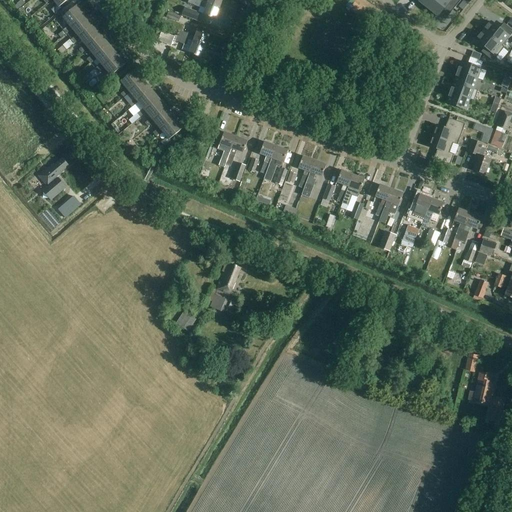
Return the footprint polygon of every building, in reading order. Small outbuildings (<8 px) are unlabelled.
[(17,10),(25,4),(22,0),(17,4),(16,2),(13,5),(17,10)] [(60,6),(68,0),(52,0),(57,5),(51,10),(54,14),(62,8),(60,6)] [(201,7),(206,8),(203,14),(215,19),(220,7),(200,0),(189,0),(189,2),(201,7)] [(418,0),(418,1),(428,10),(435,0),(418,0)] [(435,0),(428,10),(437,17),(447,5),(453,9),(461,0),(435,0)] [(65,34),(71,29),(70,27),(85,15),(77,5),(62,17),(68,25),(62,30),(63,31),(65,34)] [(184,8),(182,14),(193,18),(195,12),(184,8)] [(168,12),(166,17),(179,22),(181,16),(168,12)] [(67,50),(74,44),(80,39),(78,37),(93,25),(85,15),(70,27),(71,29),(76,35),(71,40),(63,46),(67,50)] [(491,22),(483,31),(501,45),(509,36),(510,37),(511,34),(511,30),(505,25),(501,30),(491,22)] [(82,54),(87,50),(86,47),(101,35),(93,25),(78,37),(80,39),(85,45),(79,50),(82,54)] [(173,40),(191,47),(189,53),(201,58),(205,46),(177,35),(175,35),(175,34),(172,33),(172,31),(164,28),(163,30),(158,28),(154,39),(171,46),(173,40)] [(177,35),(205,46),(210,35),(198,30),(195,36),(179,30),(177,35)] [(483,31),(476,40),(486,49),(483,53),(493,61),(504,48),(501,45),(483,31)] [(86,47),(87,50),(92,55),(87,59),(90,64),(96,59),(94,57),(109,45),(101,35),(86,47)] [(94,57),(96,59),(101,65),(95,69),(98,73),(104,69),(102,67),(117,55),(109,45),(94,57)] [(111,76),(125,64),(117,55),(102,67),(104,69),(108,74),(103,79),(106,83),(113,77),(111,76)] [(461,61),(458,72),(477,79),(481,68),(461,61)] [(95,69),(89,74),(92,77),(98,73),(95,69)] [(124,99),(130,93),(128,91),(143,79),(135,69),(120,81),(127,90),(121,95),(124,99)] [(458,72),(454,82),(474,89),(477,79),(458,72)] [(128,91),(130,93),(135,99),(129,104),(132,108),(138,103),(136,101),(151,89),(143,79),(128,91)] [(454,82),(450,93),(470,100),(474,101),(478,91),(474,89),(454,82)] [(143,109),(127,122),(130,125),(135,121),(140,117),(146,113),(145,111),(159,99),(151,89),(136,101),(138,103),(143,109)] [(450,93),(447,103),(466,110),(470,100),(450,93)] [(148,127),(154,122),(153,120),(167,109),(159,99),(145,111),(146,113),(151,119),(145,124),(148,127)] [(156,137),(162,133),(161,130),(175,118),(167,109),(153,120),(154,122),(159,129),(153,134),(156,137)] [(511,144),(511,143),(511,138),(503,135),(505,130),(507,130),(510,123),(511,123),(511,114),(503,111),(491,144),(511,152),(511,144)] [(161,130),(162,133),(167,138),(161,143),(164,147),(171,141),(170,139),(183,128),(175,118),(161,130)] [(436,125),(432,136),(453,143),(458,145),(465,124),(449,118),(445,128),(436,125)] [(476,124),(474,130),(484,134),(491,136),(493,130),(476,124)] [(226,147),(220,163),(225,165),(235,137),(224,132),(219,144),(226,147)] [(432,136),(429,146),(438,150),(434,159),(450,165),(454,155),(449,153),(453,143),(432,136)] [(235,137),(225,165),(231,167),(237,151),(243,153),(247,141),(235,137)] [(472,139),(467,152),(476,155),(474,161),(477,162),(474,170),(486,175),(491,159),(479,155),(483,144),(472,139)] [(260,172),(266,174),(276,147),(264,142),(260,154),(266,156),(260,172)] [(488,146),(486,149),(497,153),(498,149),(488,145),(488,146)] [(276,147),(266,174),(264,180),(271,182),(277,165),(276,164),(277,161),(283,163),(288,151),(276,147)] [(213,161),(217,150),(211,148),(207,159),(213,161)] [(304,171),(301,181),(298,181),(296,186),(304,189),(314,161),(303,156),(298,169),(304,171)] [(457,157),(455,164),(461,166),(463,159),(457,157)] [(64,159),(39,181),(51,195),(77,173),(64,159)] [(253,159),(248,170),(254,172),(258,161),(253,159)] [(314,161),(304,189),(302,195),(309,198),(316,179),(314,179),(315,175),(321,178),(326,165),(314,161)] [(238,163),(232,179),(240,182),(246,166),(238,163)] [(281,169),(276,184),(282,186),(287,171),(281,169)] [(342,203),(353,176),(341,171),(337,183),(343,185),(337,201),(342,203)] [(291,172),(287,182),(294,184),(297,174),(291,172)] [(353,176),(342,203),(348,205),(352,196),(358,198),(360,192),(365,180),(353,176)] [(328,184),(323,199),(329,201),(335,187),(328,184)] [(380,185),(376,197),(383,200),(381,204),(380,204),(376,216),(377,216),(381,217),(391,189),(380,185)] [(379,222),(380,222),(385,224),(389,212),(393,204),(399,206),(403,194),(392,190),(391,189),(381,217),(379,222)] [(420,195),(412,217),(423,221),(432,199),(428,198),(429,196),(421,193),(420,195)] [(73,197),(58,210),(66,218),(81,205),(73,197)] [(417,239),(415,243),(420,245),(422,241),(427,229),(432,214),(438,216),(443,204),(432,199),(423,221),(418,234),(417,239)] [(356,202),(350,217),(357,220),(363,205),(356,202)] [(286,205),(283,212),(294,216),(296,209),(286,205)] [(460,224),(455,239),(460,241),(470,214),(459,210),(454,222),(460,224)] [(470,214),(460,241),(465,243),(471,228),(477,231),(482,219),(470,214)] [(330,215),(326,227),(332,229),(337,217),(330,215)] [(391,216),(389,225),(397,227),(399,218),(391,216)] [(489,222),(486,230),(495,234),(498,226),(489,222)] [(419,230),(408,226),(401,245),(412,249),(419,230)] [(445,228),(440,241),(446,243),(451,230),(445,228)] [(430,229),(425,243),(434,247),(439,233),(430,229)] [(385,231),(379,247),(390,251),(396,235),(385,231)] [(480,252),(489,255),(492,256),(496,245),(484,240),(479,252),(480,252)] [(472,241),(465,260),(471,263),(478,244),(472,241)] [(480,252),(475,264),(484,267),(489,255),(480,252)] [(218,290),(217,290),(229,296),(241,268),(226,262),(222,271),(224,272),(217,289),(218,290)] [(497,280),(496,281),(511,286),(511,264),(509,272),(511,272),(511,278),(511,279),(499,274),(497,280)] [(480,280),(474,295),(482,299),(488,283),(480,280)] [(511,299),(511,286),(496,281),(494,286),(507,291),(505,297),(511,299)] [(234,304),(228,301),(215,295),(212,302),(210,307),(225,313),(225,311),(234,315),(236,309),(233,307),(234,304)] [(188,332),(193,324),(181,316),(176,324),(188,332)] [(392,366),(403,340),(389,334),(378,360),(392,366)] [(313,354),(311,358),(319,363),(322,359),(313,354)] [(478,356),(469,354),(467,359),(465,370),(474,373),(478,356)] [(326,365),(332,369),(337,360),(332,356),(326,365)] [(473,402),(488,406),(489,404),(493,405),(489,420),(499,423),(505,399),(495,397),(494,398),(490,397),(492,392),(493,392),(495,383),(490,382),(491,375),(480,373),(475,392),(470,391),(468,400),(473,401),(473,402)]
